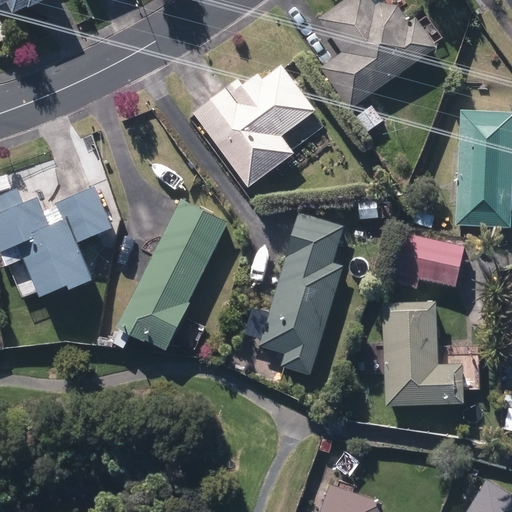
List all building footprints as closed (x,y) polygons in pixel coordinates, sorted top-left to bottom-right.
[(0,0),(0,10),(10,6),(15,18),(30,11),(31,12),(56,0),(0,0)] [(322,71),(351,112),(438,51),(416,21),(410,25),(398,9),(380,6),(376,8),(370,0),(351,0),(320,22),(344,56),(322,71)] [(195,116),(249,191),(296,157),(292,152),(323,129),(313,117),(317,115),(283,69),(263,83),(259,77),(243,88),(240,84),(195,116)] [(357,120),(368,136),(384,125),(372,109),(357,120)] [(457,228),(511,231),(511,202),(511,116),(463,113),(457,228)] [(25,263),(42,301),(69,289),(71,294),(93,284),(77,247),(113,232),(94,190),(56,207),(64,223),(61,225),(57,216),(47,220),(38,200),(25,207),(18,192),(0,198),(0,210),(2,216),(0,217),(0,248),(9,270),(25,263)] [(142,344),(163,355),(186,308),(184,308),(225,228),(178,204),(113,333),(116,335),(112,344),(122,349),(127,340),(140,347),(142,344)] [(359,206),(360,223),(378,222),(377,206),(359,206)] [(414,226),(433,230),(435,219),(416,215),(414,226)] [(282,369),(311,378),(344,269),(333,266),(345,230),(300,216),(268,321),(262,319),(256,337),(263,339),(259,349),(286,357),(282,369)] [(392,285),(418,291),(420,282),(457,290),(466,250),(403,236),(392,285)] [(384,308),(387,409),(465,407),(464,368),(439,369),(437,306),(384,308)] [(503,410),(511,410),(511,397),(504,397),(503,410)] [(457,408),(437,409),(438,421),(458,420),(457,408)] [(318,451),(328,455),(332,443),(322,440),(318,451)] [(467,511),(511,511),(511,493),(489,478),(467,511)] [(320,511),(379,511),(384,501),(332,482),(320,511)]
